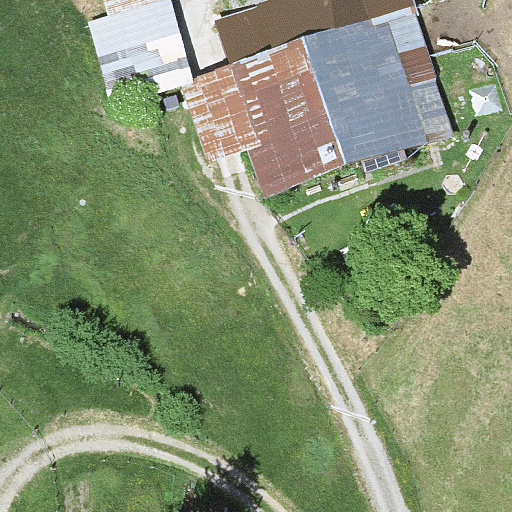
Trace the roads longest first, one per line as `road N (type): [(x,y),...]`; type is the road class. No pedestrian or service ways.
road 1 (track): [(187,0),(236,172),(390,511)]
road 2 (track): [(0,484),(41,444),(102,433),(191,455),(265,511)]
